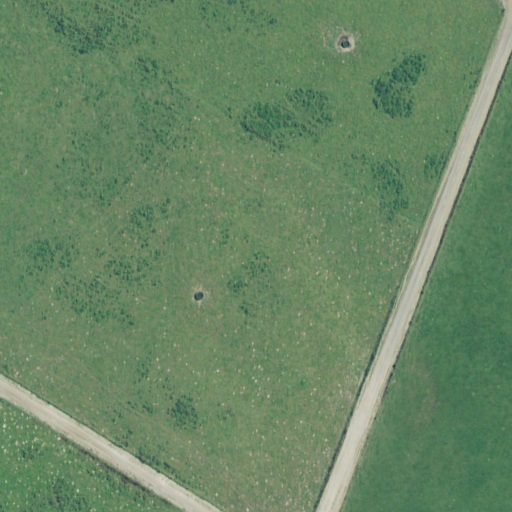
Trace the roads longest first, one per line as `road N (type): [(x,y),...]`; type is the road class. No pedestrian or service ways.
road 1 (track): [(319,511),(496,0)]
road 2 (track): [(200,511),(0,384)]
